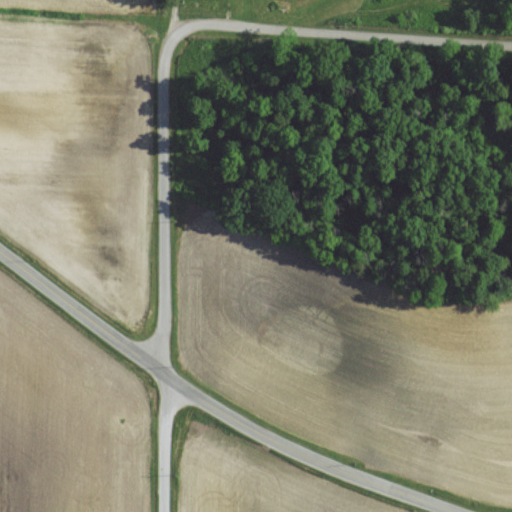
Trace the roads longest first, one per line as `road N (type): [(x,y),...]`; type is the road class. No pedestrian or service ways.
road 1 (tertiary): [(452,511),(245,426),(0,253)]
road 2 (residential): [(164,511),(166,62),(177,28)]
road 3 (residential): [(177,28),(239,23),(511,41)]
